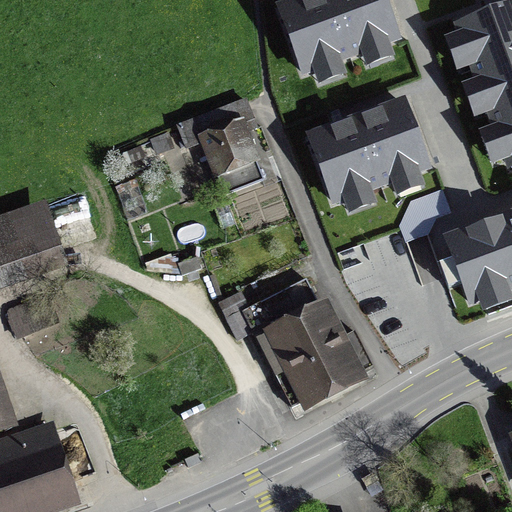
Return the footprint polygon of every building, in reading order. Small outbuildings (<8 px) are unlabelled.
[(303,73),(397,39),(383,0),(309,0),(280,11),(303,73)] [(511,168),(511,167),(511,7),(460,27),(511,168)] [(225,195),(263,180),(248,142),(254,139),(251,131),(257,129),(247,102),(197,121),(225,195)] [(404,105),(363,120),(310,139),(333,202),(428,168),(404,105)] [(0,271),(50,254),(37,214),(0,226),(0,271)] [(470,303),(511,287),(511,218),(447,242),(470,303)] [(182,276),(201,269),(198,258),(179,265),(182,276)] [(337,341),(306,280),(260,304),(300,382),(297,384),(295,382),(282,388),(292,409),(373,368),(355,332),(337,341)] [(226,317),(247,306),(240,293),(219,304),(226,317)] [(22,334),(46,325),(40,309),(15,318),(22,334)] [(237,340),(251,333),(240,312),(226,318),(237,340)] [(0,432),(14,428),(0,385),(0,432)] [(0,511),(6,511),(70,491),(48,427),(0,443),(0,511)]
